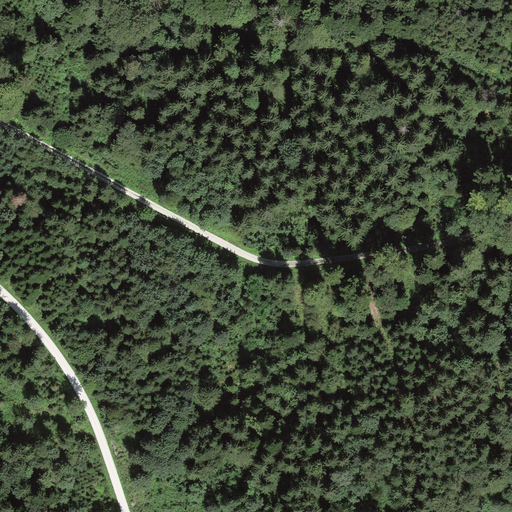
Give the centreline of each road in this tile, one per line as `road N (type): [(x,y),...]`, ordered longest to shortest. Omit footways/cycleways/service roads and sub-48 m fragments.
road 1 (track): [(511,222),(397,250),(263,260),(0,120)]
road 2 (unclassified): [(0,290),(67,367),(124,511)]
